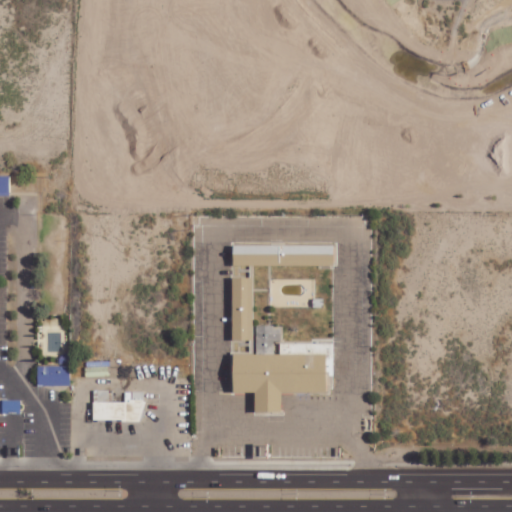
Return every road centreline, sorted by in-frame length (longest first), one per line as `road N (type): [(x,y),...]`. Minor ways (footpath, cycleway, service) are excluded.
road 1 (primary): [(0,506),(511,506)]
road 2 (primary): [(511,482),(0,482)]
